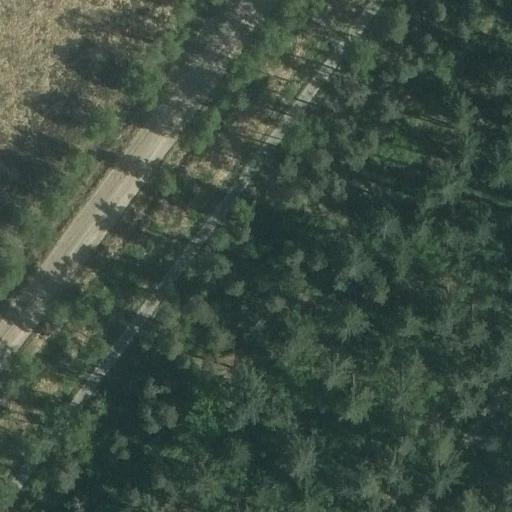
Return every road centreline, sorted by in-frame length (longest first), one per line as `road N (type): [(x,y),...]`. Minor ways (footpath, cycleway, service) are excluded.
road 1 (track): [(0,347),(259,0)]
road 2 (track): [(418,511),(511,391)]
